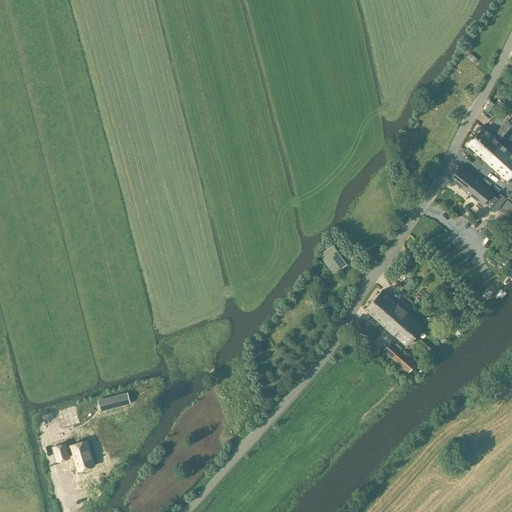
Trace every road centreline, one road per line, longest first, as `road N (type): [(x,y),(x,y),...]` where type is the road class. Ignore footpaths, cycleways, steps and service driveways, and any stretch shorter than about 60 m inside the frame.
road 1 (unclassified): [(184,511),(337,339),(438,181),(511,36)]
road 2 (track): [(385,511),(511,388)]
